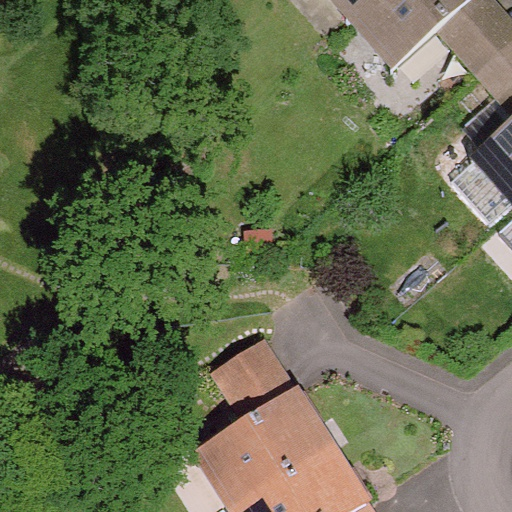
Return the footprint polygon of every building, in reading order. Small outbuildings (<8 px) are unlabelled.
[(319,0),(349,33),(388,0),(319,0)] [(491,5),(486,0),(388,0),(349,33),(397,87),(443,46),(491,5)] [(511,28),(491,5),(443,46),(511,123),(511,28)] [(511,141),(474,176),(511,218),(511,141)] [(224,511),(328,439),(264,339),(208,374),(237,419),(187,451),(224,511)] [(328,439),(224,511),(225,511),(374,511),(371,506),(328,439)]
